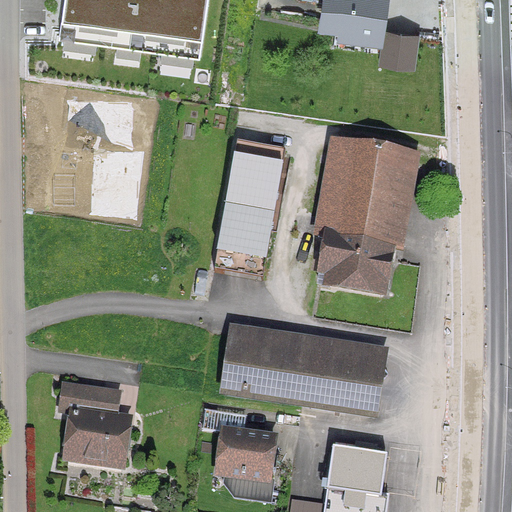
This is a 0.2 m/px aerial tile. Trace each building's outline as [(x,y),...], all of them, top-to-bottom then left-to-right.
[(209,0),(66,0),(63,24),(204,42),(209,0)] [(364,32),(367,0),(323,0),(321,26),(364,32)] [(285,151),(237,142),(219,246),(266,255),(285,151)] [(329,285),(379,294),(401,168),(332,156),(316,239),(326,241),(321,274),(330,276),(329,285)] [(373,419),(381,368),(230,345),(222,397),(373,419)] [(100,466),(119,469),(126,424),(75,417),(79,392),(63,389),(59,414),(71,416),(66,453),(101,458),(100,466)] [(215,477),(266,484),(272,442),(221,435),(215,477)] [(323,511),(384,511),(386,499),(379,498),(384,460),(367,458),(368,448),(354,446),(352,456),(332,453),(323,511)]
